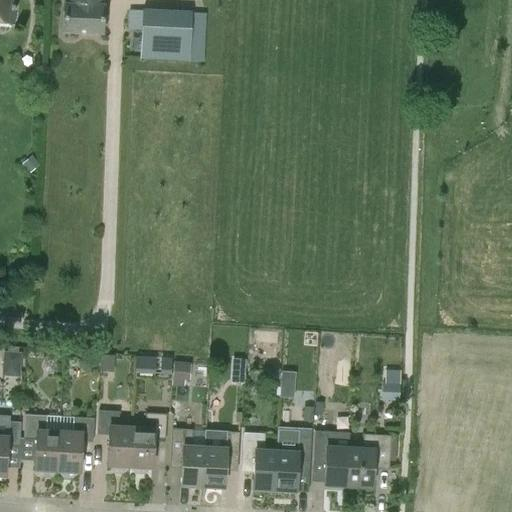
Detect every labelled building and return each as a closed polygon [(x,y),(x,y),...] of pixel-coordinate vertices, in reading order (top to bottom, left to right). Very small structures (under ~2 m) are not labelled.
[(0,0),(0,23),(14,24),(15,0),(0,0)] [(102,34),(101,4),(101,0),(63,0),(63,33),(102,34)] [(189,62),(192,13),(142,10),(140,60),(189,62)] [(30,173),(39,164),(32,156),(22,165),(30,173)] [(21,353),(18,353),(7,353),(4,353),(3,374),(20,375),(21,353)] [(114,357),(100,356),(100,371),(113,371),(114,357)] [(172,376),(172,362),(162,362),(162,376),(172,376)] [(183,389),(184,379),(188,380),(189,363),(173,362),(172,378),(171,388),(183,389)] [(248,386),(276,388),(277,374),(249,372),(248,386)] [(281,372),(280,385),(294,386),(295,373),(281,372)] [(398,382),(383,381),(382,398),(397,399),(398,382)] [(316,415),(324,415),(324,402),(316,403),(316,415)] [(313,422),(314,407),(304,407),(303,421),(313,422)] [(107,436),(106,467),(109,467),(109,470),(112,472),(121,473),(125,471),(125,468),(128,468),(130,427),(117,427),(118,412),(97,411),(96,435),(107,436)] [(151,469),(153,438),(164,439),(166,414),(145,413),(144,428),(130,427),(128,468),(131,468),(131,471),(135,474),(144,474),(147,472),(147,469),(151,469)] [(35,439),(33,471),(37,471),(37,474),(40,477),(49,477),(53,475),(53,472),(55,472),(58,432),(45,431),(46,416),(24,415),(23,439),(35,439)] [(79,473),(81,442),(92,443),(93,418),(72,417),(71,432),(58,432),(55,472),(59,472),(59,475),(62,478),(71,478),(75,476),(75,473),(79,473)] [(0,421),(0,477),(5,477),(6,446),(19,447),(20,422),(0,421)] [(169,462),(181,463),(180,486),(201,488),(203,447),(191,447),(192,430),(171,429),(169,462)] [(309,470),(310,437),(298,436),(298,431),(276,429),(275,451),(273,491),(295,493),(296,470),(309,470)] [(312,456),(325,457),(323,486),(345,487),(347,448),(335,447),(336,433),(314,431),(312,456)] [(217,432),(216,448),(203,447),(201,488),(223,489),(224,466),(236,466),(238,433),(217,432)] [(241,467),(253,467),(251,490),(273,491),(275,451),(263,450),(264,434),(243,433),(241,467)] [(388,465),(390,436),(363,435),(362,449),(347,448),(345,487),(371,489),(372,464),(388,465)]
